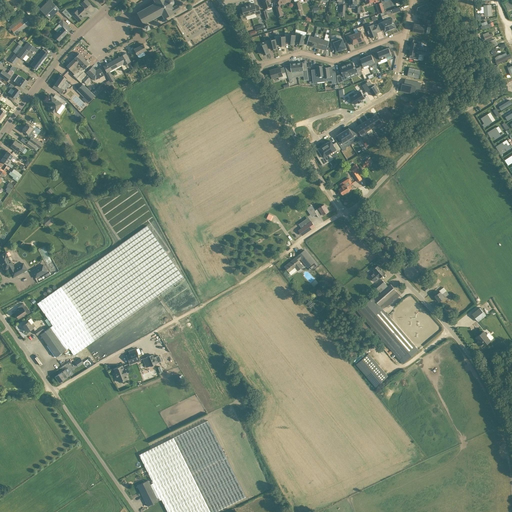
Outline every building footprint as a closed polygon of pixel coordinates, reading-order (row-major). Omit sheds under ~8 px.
[(48,0),(40,9),(41,11),(49,19),(59,9),(50,0),(48,0)] [(144,25),(146,29),(149,27),(147,23),(146,24),(145,22),(161,14),(164,18),(173,13),(173,12),(180,9),(178,4),(173,7),(172,5),(173,4),(173,3),(173,2),(174,2),(173,1),(173,0),(172,0),(153,0),(154,0),(154,1),(153,1),(153,2),(153,3),(153,4),(137,13),(139,16),(138,17),(140,21),(141,20),(143,24),(144,23),(145,25),(144,25)] [(262,0),(265,9),(272,7),(270,0),(262,0)] [(340,16),(345,16),(346,5),(342,4),(343,1),(341,1),(341,0),(336,0),(339,1),(338,4),(342,5),(340,16)] [(353,8),(355,8),(356,8),(356,13),(360,13),(360,11),(360,6),(357,6),(357,0),(349,0),(349,4),(349,5),(353,5),(353,8)] [(433,9),(428,0),(426,0),(423,2),(424,4),(417,7),(416,14),(424,16),(424,13),(425,9),(428,8),(430,11),(433,9)] [(248,4),(251,14),(256,13),(256,15),(261,13),(260,10),(259,6),(256,7),(255,4),(252,5),(251,3),(248,4)] [(246,16),(251,14),(248,4),(245,5),(245,7),(242,8),(243,10),(240,11),(242,19),(247,18),(246,16)] [(484,15),(492,15),(491,4),(484,4),(484,15)] [(73,15),(75,18),(79,22),(84,17),(82,15),(86,12),(81,7),(73,15)] [(62,11),(68,18),(71,16),(66,8),(62,11)] [(385,15),(391,29),(395,28),(394,27),(396,26),(392,18),(390,19),(388,14),(385,15)] [(387,31),(391,29),(385,15),(382,16),(384,21),(381,22),(385,31),(386,30),(387,31)] [(24,16),(9,26),(15,34),(30,24),(24,16)] [(71,29),(63,21),(62,21),(61,19),(58,22),(60,23),(63,27),(57,32),(54,36),(59,41),(71,29)] [(494,26),(493,21),(488,22),(488,20),(478,23),(479,29),(494,26)] [(421,25),(414,24),(413,30),(415,31),(415,32),(421,34),(421,32),(424,33),(426,33),(428,23),(422,21),(421,25)] [(377,35),(377,32),(376,32),(378,31),(378,32),(381,30),(378,23),(374,25),(373,24),(366,27),(370,37),(377,35)] [(359,32),(355,33),(359,42),(365,40),(362,33),(365,32),(363,25),(357,28),(359,32)] [(298,40),(297,42),(303,44),(306,35),(297,33),(296,33),(296,31),(295,35),(295,39),(298,40)] [(345,34),(347,40),(351,39),(353,44),(359,42),(355,33),(352,35),(350,32),(345,34)] [(289,40),(288,43),(294,44),(295,39),(295,35),(285,34),(285,33),(285,36),(285,40),(289,40)] [(496,43),(496,40),(502,38),(501,35),(488,39),(490,45),(496,43)] [(280,43),(280,46),(286,45),(285,40),(285,36),(275,37),(274,36),(275,39),(276,43),(280,43)] [(271,46),(271,49),(277,48),(276,43),(275,39),(265,41),(265,40),(264,40),(266,44),(268,47),(271,46)] [(342,49),(342,50),(345,49),(345,48),(346,47),(344,43),(341,44),(338,39),(331,39),(332,47),(336,47),(337,51),(342,49)] [(412,42),(410,48),(428,52),(426,51),(427,47),(421,46),(422,41),(413,39),(413,42),(412,42)] [(23,47),(40,60),(42,62),(48,54),(42,49),(39,54),(34,50),(33,51),(30,48),(32,45),(27,41),(23,47)] [(152,49),(147,51),(143,44),(134,49),(132,50),(134,54),(135,53),(135,54),(136,54),(137,55),(144,51),(146,55),(148,54),(150,57),(155,54),(152,49)] [(263,51),(264,54),(270,52),(268,47),(266,44),(256,48),(256,46),(256,47),(259,53),(263,51)] [(42,62),(40,60),(23,47),(18,53),(16,52),(10,60),(14,64),(20,57),(22,59),(26,54),(29,57),(26,61),(36,69),(42,62)] [(389,48),(383,50),(386,57),(392,55),(392,57),(395,55),(395,53),(392,55),(389,49),(389,48)] [(428,52),(410,48),(409,54),(410,55),(410,58),(418,60),(419,54),(428,56),(428,52)] [(380,59),(377,60),(378,62),(381,61),(381,60),(386,57),(383,50),(382,50),(382,49),(379,50),(379,51),(377,52),(378,53),(380,59)] [(497,62),(511,59),(510,52),(496,56),(497,62)] [(73,75),(77,78),(89,65),(89,64),(79,53),(79,54),(78,53),(74,56),(75,57),(74,58),(75,58),(66,66),(74,74),(73,75)] [(120,57),(121,59),(122,61),(120,62),(123,68),(123,70),(126,68),(126,67),(128,66),(126,63),(130,61),(126,53),(120,57)] [(371,54),(366,57),(370,67),(378,63),(378,62),(377,60),(376,56),(373,58),(372,55),(371,54)] [(103,66),(107,72),(106,73),(111,82),(114,80),(110,71),(121,65),(123,68),(120,62),(122,61),(121,59),(120,57),(119,57),(120,57),(103,66)] [(361,61),(358,62),(360,67),(361,69),(364,68),(363,66),(369,64),(370,67),(366,57),(360,59),(361,60),(361,61)] [(303,62),(296,63),(298,73),(298,77),(298,73),(303,72),(304,76),(304,80),(309,80),(307,67),(303,68),(303,63),(303,62)] [(347,64),(346,65),(350,74),(356,71),(353,62),(350,63),(350,62),(347,63),(347,64)] [(291,69),(286,70),(290,82),(293,82),(293,77),(292,74),(298,73),(298,77),(298,73),(296,63),(290,63),(290,64),(291,69)] [(342,66),(340,67),(344,76),(345,79),(347,78),(346,75),(350,74),(346,65),(345,65),(345,64),(342,65),(342,66)] [(317,69),(311,70),(313,84),(318,83),(317,82),(317,76),(324,76),(324,78),(324,81),(325,82),(324,78),(324,76),(323,65),(317,66),(317,69)] [(323,65),(324,76),(324,78),(325,82),(325,81),(324,78),(325,78),(332,77),(332,80),(332,84),(337,83),(335,70),(330,71),(329,67),(323,67),(323,65)] [(92,66),(86,72),(94,80),(104,75),(100,68),(96,70),(92,66)] [(280,67),(270,70),(272,79),(278,77),(279,80),(287,78),(285,72),(282,73),(281,68),(280,67)] [(407,76),(419,78),(421,70),(409,67),(407,76)] [(0,76),(7,81),(11,75),(2,69),(2,70),(0,72),(0,76)] [(13,81),(17,83),(23,88),(28,81),(18,74),(13,81)] [(58,90),(61,92),(67,84),(64,82),(66,79),(60,74),(57,78),(59,78),(53,86),(58,90)] [(87,84),(91,80),(86,75),(82,79),(87,84)] [(402,86),(401,91),(414,94),(415,88),(420,88),(421,83),(405,80),(404,86),(402,86)] [(367,82),(362,85),(367,92),(369,90),(373,96),(379,91),(375,84),(370,87),(367,82)] [(14,90),(11,95),(15,98),(21,91),(12,85),(11,84),(9,86),(14,90)] [(97,98),(83,84),(77,90),(86,99),(87,98),(93,103),(97,98)] [(360,91),(350,97),(355,104),(358,102),(358,103),(362,101),(361,100),(365,98),(360,91)] [(416,100),(418,103),(427,97),(425,94),(416,100)] [(314,100),(308,102),(311,113),(316,112),(315,110),(323,107),(321,101),(320,101),(318,95),(313,96),(314,100)] [(63,107),(66,102),(60,97),(58,100),(51,96),(47,101),(50,104),(48,107),(51,109),(49,112),(53,114),(54,112),(55,113),(61,105),(63,107)] [(400,111),(406,107),(402,100),(399,101),(400,102),(398,104),(397,103),(396,103),(394,99),(387,104),(393,115),(400,110),(400,111)] [(511,102),(510,99),(499,106),(501,110),(511,103),(511,102)] [(480,118),(485,126),(495,120),(491,112),(480,118)] [(376,114),(371,117),(376,125),(381,122),(376,114)] [(369,119),(366,120),(371,128),(376,125),(371,117),(369,119)] [(366,120),(361,124),(366,131),(371,128),(366,120)] [(29,141),(40,149),(45,142),(43,141),(42,142),(38,140),(39,140),(34,137),(32,136),(34,134),(30,132),(33,128),(27,123),(22,130),(32,137),(29,141)] [(361,124),(356,127),(361,135),(366,131),(361,124)] [(494,136),(495,139),(501,135),(500,132),(502,131),(499,125),(487,132),(491,138),(494,136)] [(349,128),(343,132),(349,141),(354,137),(357,142),(360,140),(356,132),(353,134),(349,128)] [(343,132),(337,135),(341,141),(338,143),(343,151),(346,149),(343,144),(349,141),(343,132)] [(508,139),(496,145),(500,154),(511,148),(508,139)] [(22,146),(22,145),(15,140),(11,146),(18,151),(19,150),(22,152),(25,148),(22,146)] [(26,144),(34,150),(35,150),(37,151),(39,148),(40,149),(29,141),(26,144)] [(324,144),(330,153),(334,151),(335,153),(341,149),(336,142),(333,144),(331,141),(329,142),(328,141),(324,144)] [(330,153),(324,144),(320,146),(321,147),(318,149),(322,154),(318,157),(323,165),(328,162),(326,159),(332,155),(330,153)] [(4,156),(11,160),(13,157),(16,160),(17,158),(8,151),(4,156)] [(1,160),(11,168),(13,166),(9,163),(11,160),(4,156),(1,160)] [(350,168),(351,171),(350,171),(357,182),(362,179),(357,172),(360,170),(356,164),(350,168)] [(11,171),(10,172),(19,178),(22,175),(15,170),(13,173),(11,171)] [(17,181),(19,178),(10,172),(9,174),(13,177),(13,178),(17,181)] [(349,190),(352,188),(351,186),(353,184),(351,181),(346,185),(345,182),(341,185),(342,187),(339,189),(341,191),(340,192),(342,194),(343,194),(347,192),(347,193),(349,191),(349,190),(350,190),(349,190)] [(324,204),(314,211),(319,217),(323,214),(323,215),(329,211),(324,204)] [(52,221),(48,216),(43,220),(42,221),(47,226),(47,225),(52,221)] [(303,236),(316,227),(312,222),(299,231),(303,236)] [(40,334),(56,357),(68,348),(73,355),(184,277),(147,226),(37,303),(47,318),(45,320),(50,327),(40,334)] [(301,258),(308,267),(314,262),(305,250),(299,255),(296,258),(296,257),(285,266),(289,272),(297,265),(299,267),(302,265),(299,261),(301,258)] [(13,277),(27,269),(23,263),(14,268),(12,265),(13,265),(11,261),(12,260),(12,259),(12,258),(11,257),(10,256),(9,256),(8,257),(6,253),(0,256),(0,260),(5,269),(8,268),(10,271),(9,271),(13,277)] [(35,279),(48,271),(43,264),(31,271),(35,279)] [(378,275),(380,277),(385,273),(378,265),(374,269),(375,272),(371,275),(374,279),(378,275)] [(382,279),(375,286),(378,290),(386,283),(382,279)] [(427,292),(431,288),(437,283),(434,280),(433,281),(427,286),(424,288),(427,292)] [(357,310),(403,363),(418,350),(382,308),(388,305),(400,295),(397,291),(391,284),(388,286),(386,283),(378,290),(381,293),(374,299),(373,297),(357,310)] [(439,290),(440,292),(435,296),(439,302),(449,294),(446,291),(444,287),(439,290)] [(18,319),(20,317),(27,313),(23,307),(25,306),(23,303),(18,307),(20,309),(14,313),(18,319)] [(478,322),(486,315),(480,308),(472,314),(478,322)] [(37,335),(41,332),(44,330),(41,327),(37,329),(35,326),(33,323),(34,322),(31,318),(28,320),(29,321),(23,325),(27,332),(33,328),(35,331),(37,335)] [(491,340),(484,331),(476,337),(479,340),(478,341),(483,347),(491,340)] [(127,355),(129,360),(130,363),(140,360),(135,349),(129,351),(130,354),(127,355)] [(369,353),(356,363),(375,387),(388,376),(369,353)] [(152,354),(146,357),(150,366),(156,364),(155,363),(161,361),(159,356),(153,358),(152,354)] [(80,358),(75,361),(78,366),(83,363),(80,358)] [(86,367),(93,365),(90,359),(84,361),(86,367)] [(123,370),(122,365),(114,368),(115,373),(114,373),(116,378),(117,377),(119,382),(127,379),(125,374),(127,373),(125,369),(123,370)] [(59,382),(61,381),(69,376),(65,370),(55,377),(59,382)] [(167,511),(215,511),(246,497),(208,421),(139,454),(153,483),(150,484),(148,480),(137,485),(147,506),(148,506),(149,506),(151,505),(151,504),(158,501),(161,499),(167,511)]
